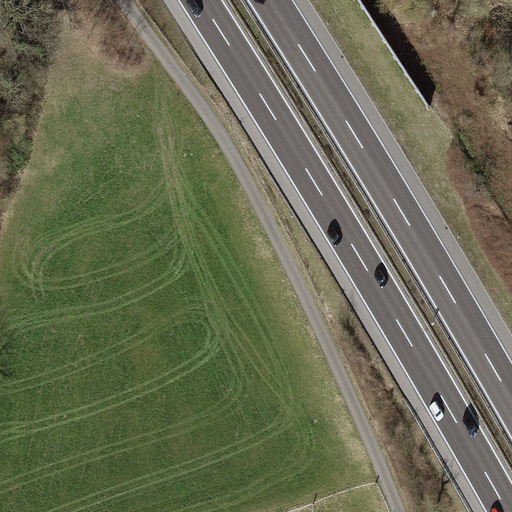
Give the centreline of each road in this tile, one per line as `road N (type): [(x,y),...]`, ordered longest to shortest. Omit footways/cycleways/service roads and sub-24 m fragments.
road 1 (motorway): [(200,0),(507,511)]
road 2 (motorway): [(511,398),(271,0)]
